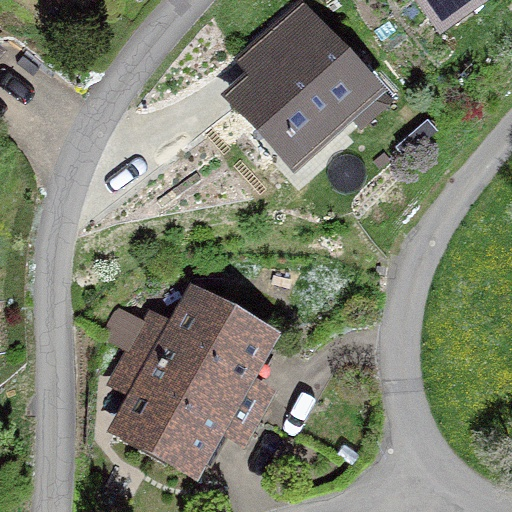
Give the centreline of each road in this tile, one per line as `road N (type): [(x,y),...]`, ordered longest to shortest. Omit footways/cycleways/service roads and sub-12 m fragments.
road 1 (residential): [(46,511),(57,196),(88,120),(191,0)]
road 2 (residential): [(414,493),(399,381),(402,313),(432,242),(511,139)]
